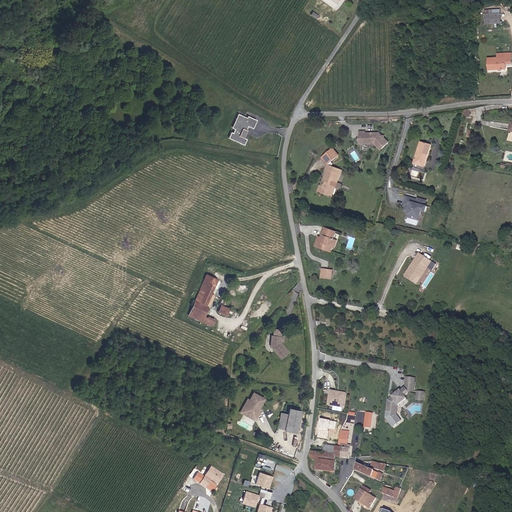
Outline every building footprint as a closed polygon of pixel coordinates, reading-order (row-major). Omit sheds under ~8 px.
[(309,13),(319,19),(321,16),(311,10),(309,13)] [(502,24),(502,12),(486,13),(486,24),(502,24)] [(332,19),(323,13),(321,16),(319,19),(328,25),(332,19)] [(489,58),(490,70),(508,69),(507,57),(489,58)] [(248,131),(247,131),(251,124),(256,127),(260,119),(251,114),(251,116),(242,111),(239,116),(242,118),(236,127),(235,129),(233,128),(230,134),(245,142),(248,137),(246,135),(248,131)] [(236,127),(242,118),(239,116),(234,126),(236,127)] [(389,142),(385,138),(385,136),(383,136),(380,133),(374,132),(374,133),(371,133),(370,132),(366,132),(366,131),(360,131),(360,137),(364,137),(364,143),(375,143),(380,149),(382,149),(389,142)] [(432,144),(423,141),(416,163),(427,166),(432,144)] [(336,153),(331,147),(322,155),(327,161),(336,153)] [(324,187),(322,186),(320,191),(333,196),(336,186),(332,185),(334,181),(338,183),(342,170),(332,165),(324,187)] [(426,212),(428,200),(406,195),(403,205),(405,206),(403,213),(421,217),(422,211),(426,212)] [(324,235),(323,238),(321,237),(319,236),(316,245),(330,250),(332,245),(335,245),(337,238),(333,237),(335,230),(324,227),(322,234),(324,235)] [(414,281),(418,275),(425,265),(428,267),(432,260),(423,254),(418,260),(416,259),(405,275),(414,281)] [(428,267),(425,265),(418,275),(421,277),(428,267)] [(207,273),(189,313),(212,323),(217,325),(219,320),(214,318),(204,314),(208,304),(206,303),(217,279),(207,273)] [(225,306),(221,304),(219,310),(218,312),(227,315),(230,308),(225,306)] [(282,357),(289,351),(282,344),(280,343),(281,339),(282,339),(283,335),(274,335),(274,338),(271,338),(271,345),(282,357)] [(404,392),(408,389),(410,392),(415,392),(416,384),(407,383),(406,389),(403,391),(404,392)] [(408,389),(404,392),(403,391),(402,390),(394,396),(394,398),(390,402),(388,412),(398,414),(399,405),(408,399),(407,397),(410,395),(410,393),(410,392),(408,389)] [(255,416),(265,398),(254,392),(244,410),(255,416)] [(344,407),(346,396),(331,394),(329,404),(344,407)] [(302,411),(290,407),(284,430),(297,433),(302,411)] [(366,413),(365,426),(372,426),(374,413),(366,413)] [(349,414),(348,421),(355,422),(356,415),(349,414)] [(341,446),(343,447),(352,448),(352,445),(348,444),(349,430),(342,429),(341,446)] [(341,446),(339,446),(326,445),(325,453),(318,452),(319,449),(312,448),(312,451),(314,451),(313,459),(319,460),(319,469),(336,470),(338,456),(343,456),(343,447),(341,446)] [(351,457),(352,448),(343,447),(343,456),(351,457)] [(360,464),(356,469),(382,480),(384,474),(365,466),(363,466),(360,464)] [(194,478),(199,482),(204,475),(199,471),(194,478)] [(255,484),(269,488),(273,475),(259,471),(255,484)] [(211,480),(204,475),(199,482),(206,487),(211,480)] [(370,494),(372,490),(365,486),(357,498),(371,507),(377,498),(370,494)] [(395,496),(397,492),(396,492),(385,487),(383,492),(395,496)] [(245,490),(241,503),(255,507),(259,495),(245,490)] [(270,511),(272,507),(259,503),(256,511),(270,511)]
